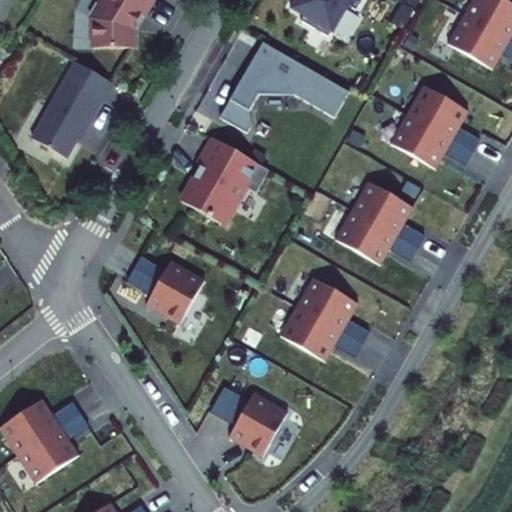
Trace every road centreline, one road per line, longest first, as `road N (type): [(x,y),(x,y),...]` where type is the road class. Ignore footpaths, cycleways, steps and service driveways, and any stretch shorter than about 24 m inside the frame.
road 1 (residential): [(511,195),(370,436),(297,511)]
road 2 (residential): [(225,0),(85,242),(50,272)]
road 3 (residential): [(209,511),(50,272)]
